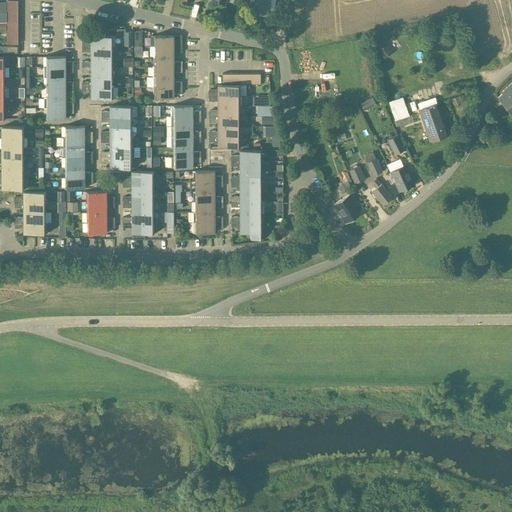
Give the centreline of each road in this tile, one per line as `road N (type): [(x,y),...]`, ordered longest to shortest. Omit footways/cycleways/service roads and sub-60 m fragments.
road 1 (residential): [(4,250),(154,254),(280,244),(290,230),(291,189),(308,175)]
road 2 (unclassified): [(203,322),(511,319)]
road 3 (unclassified): [(347,253),(453,165),(493,83),(511,65)]
road 4 (unclassified): [(308,175),(275,48),(203,29)]
road 5 (unclassified): [(0,328),(203,322)]
road 6 (residential): [(77,102),(203,101),(203,29)]
road 7 (unclassified): [(203,322),(218,308),(347,253)]
road 8 (unclassified): [(203,29),(77,1)]
